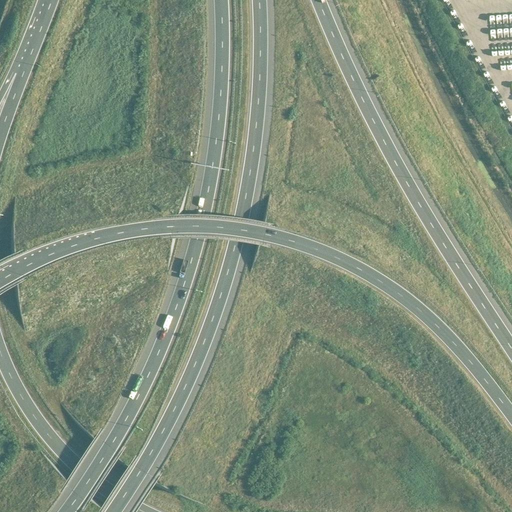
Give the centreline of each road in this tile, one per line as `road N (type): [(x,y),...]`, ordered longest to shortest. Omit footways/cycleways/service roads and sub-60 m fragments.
road 1 (trunk): [(511,418),(413,305),(354,266),(265,234),(206,224),(138,227),(45,253),(0,277)]
road 2 (motorway): [(220,0),(222,79),(205,208),(142,389),(65,511)]
road 3 (motorway): [(113,511),(176,408),(228,271),(255,130),(258,0)]
road 4 (motorway): [(511,350),(420,208),(316,0)]
road 5 (motorway): [(0,352),(24,402),(63,452),(145,511)]
